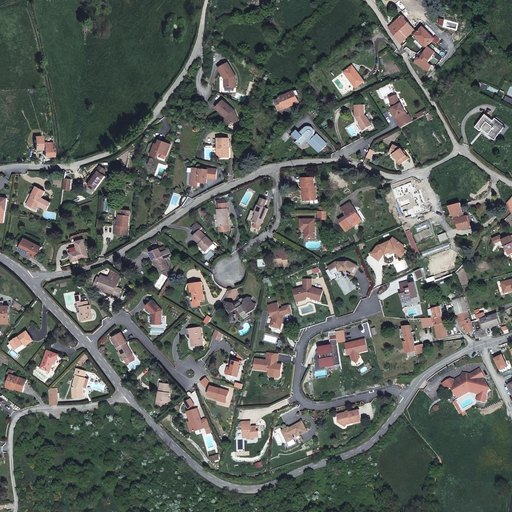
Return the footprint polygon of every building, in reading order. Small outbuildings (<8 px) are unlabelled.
[(428,45),(435,37),(433,34),(423,25),(422,26),(421,25),(416,30),(405,17),(393,29),(391,31),(402,43),(413,33),(428,45)] [(420,57),(417,63),(431,70),(434,65),(430,63),(435,52),(430,47),(428,45),(421,58),(420,57)] [(232,76),(235,75),(229,63),(218,69),(222,78),(225,77),(225,82),(222,82),(222,87),(234,87),(234,80),(232,76)] [(362,81),(352,66),(343,71),(353,86),(362,81)] [(278,109),(297,101),(296,96),(298,96),(295,90),(279,97),(279,98),(274,100),(278,109)] [(395,119),(399,126),(410,119),(407,112),(405,113),(399,101),(397,102),(394,93),(387,95),(391,105),(389,106),(396,118),(395,119)] [(231,108),(221,99),(213,107),(222,116),(223,115),(225,119),(222,120),(224,125),(235,121),(232,112),(230,113),(228,110),(231,108)] [(359,123),(363,130),(371,125),(366,116),(364,115),(363,104),(354,104),(354,113),(360,121),(359,123)] [(482,130),(495,140),(503,129),(495,123),(494,125),(485,118),(477,129),(481,132),(482,130)] [(325,144),(317,136),(316,138),(314,136),(312,133),(312,132),(313,130),(313,129),(313,127),(312,126),(311,125),(310,124),(308,124),(307,124),(305,125),(299,131),(295,128),(291,132),(297,139),(296,141),(300,144),(305,138),(307,136),(311,139),(308,142),(318,151),(325,144)] [(348,125),(344,127),(349,134),(353,132),(348,125)] [(297,139),(291,132),(289,135),(293,139),(291,141),(293,143),(296,141),(297,139)] [(317,136),(325,144),(326,143),(318,135),(317,136)] [(227,147),(228,147),(228,138),(217,138),(217,148),(218,148),(218,157),(229,157),(229,151),(227,151),(227,147)] [(158,145),(157,148),(155,148),(154,147),(151,156),(158,159),(160,154),(166,156),(170,146),(160,141),(158,145)] [(53,156),(53,142),(45,142),(45,156),(53,156)] [(401,160),(408,156),(404,150),(402,148),(401,145),(393,142),(390,148),(394,151),(401,160)] [(401,160),(394,151),(390,148),(389,151),(393,152),(399,161),(401,160)] [(100,173),(89,187),(96,192),(107,177),(104,175),(107,171),(102,167),(99,172),(100,173)] [(195,181),(194,186),(199,187),(200,181),(201,182),(201,183),(207,183),(208,179),(217,179),(218,169),(208,168),(208,170),(193,168),(192,180),(195,181)] [(314,177),(302,178),(302,186),(305,186),(306,200),(311,199),(318,199),(317,185),(315,185),(314,177)] [(34,198),(29,207),(37,211),(40,206),(48,210),(52,202),(43,198),(46,192),(37,188),(32,196),(34,198)] [(257,211),(254,220),(257,221),(262,223),(268,206),(265,205),(268,198),(261,196),(259,203),(258,203),(255,210),(257,211)] [(346,214),(338,219),(345,230),(353,225),(351,222),(360,218),(350,201),(341,206),(346,214)] [(465,211),(462,201),(449,205),(452,215),(455,214),(456,216),(454,219),(456,221),(459,219),(461,228),(472,225),(469,214),(462,216),(461,212),(465,211)] [(232,227),(229,210),(228,210),(227,204),(220,205),(221,208),(218,208),(221,230),(225,229),(225,228),(232,227)] [(117,220),(115,233),(126,234),(127,230),(129,230),(131,210),(121,209),(120,220),(118,220),(117,220)] [(316,218),(302,218),(302,227),(306,228),(307,238),(316,238),(316,218)] [(415,244),(406,223),(403,225),(412,245),(415,244)] [(200,225),(194,231),(199,236),(196,239),(205,247),(203,249),(208,253),(215,245),(202,234),(206,230),(200,225)] [(448,231),(440,234),(442,240),(450,237),(448,231)] [(373,253),(381,259),(385,253),(386,252),(386,253),(396,249),(401,252),(405,246),(406,244),(393,236),(391,239),(378,245),(373,253)] [(500,237),(493,240),(495,245),(502,241),(500,237)] [(511,239),(510,237),(502,241),(509,255),(511,253),(511,239)] [(74,261),(78,260),(90,256),(84,238),(77,241),(79,246),(80,250),(76,251),(71,253),(74,261)] [(38,259),(43,248),(26,239),(20,250),(38,259)] [(423,250),(425,255),(452,247),(450,241),(423,250)] [(289,246),(273,247),(274,253),(278,253),(279,264),(286,263),(287,267),(291,266),(289,246)] [(396,249),(386,253),(387,255),(396,250),(403,255),(408,248),(405,246),(401,252),(396,249)] [(164,258),(169,257),(166,249),(161,251),(164,258)] [(153,263),(156,262),(157,265),(160,273),(169,270),(167,265),(175,262),(173,255),(169,257),(164,258),(161,251),(150,255),(153,263)] [(345,269),(348,269),(348,271),(354,274),(359,265),(350,260),(348,260),(348,261),(339,262),(339,261),(337,261),(329,267),(334,274),(340,270),(345,269)] [(108,280),(109,278),(102,275),(101,277),(98,286),(104,288),(103,291),(120,297),(123,289),(117,287),(118,284),(108,280)] [(98,276),(94,288),(103,291),(104,288),(98,286),(101,277),(98,276)] [(304,286),(293,289),(296,298),(301,300),(306,298),(307,294),(312,295),(312,297),(311,298),(320,300),(323,289),(312,286),(312,278),(304,278),(304,286)] [(413,297),(417,296),(414,281),(410,282),(409,280),(400,283),(402,290),(405,289),(406,291),(400,293),(402,301),(411,299),(409,292),(412,292),(413,297)] [(197,303),(201,302),(207,301),(205,284),(193,285),(194,294),(196,293),(197,303)] [(301,300),(296,298),(297,303),(307,300),(308,296),(312,297),(312,295),(307,294),(306,298),(301,300)] [(236,302),(227,301),(226,308),(229,309),(233,315),(241,317),(243,315),(245,315),(245,317),(250,314),(249,312),(256,308),(257,301),(254,301),(253,298),(254,296),(250,295),(245,298),(244,296),(236,302)] [(88,304),(82,305),(81,297),(76,298),(78,305),(79,305),(79,309),(81,309),(82,315),(84,322),(93,321),(91,307),(88,308),(88,304)] [(454,299),(457,313),(469,310),(464,297),(454,299)] [(154,324),(162,324),(163,311),(153,301),(147,307),(154,315),(154,324)] [(292,312),(290,305),(283,307),(283,308),(280,309),(278,303),(269,306),(272,315),(273,315),(274,318),(272,326),(279,328),(280,324),(283,324),(284,318),(282,318),(281,315),(283,315),(292,312)] [(3,308),(0,308),(0,323),(9,324),(9,306),(3,306),(3,308)] [(435,317),(437,324),(440,339),(450,336),(446,322),(445,322),(440,306),(433,307),(434,310),(432,310),(435,317)] [(460,321),(471,318),(469,310),(457,313),(460,321)] [(501,325),(497,311),(482,316),(486,328),(487,329),(501,325)] [(437,324),(435,317),(420,318),(420,321),(425,321),(425,326),(437,324)] [(468,328),(466,330),(467,333),(475,331),(472,320),(471,318),(460,321),(462,326),(464,325),(465,326),(467,326),(468,328)] [(402,355),(416,351),(416,354),(426,351),(424,344),(415,346),(411,324),(403,325),(406,340),(404,341),(406,351),(402,352),(402,355)] [(203,345),(200,326),(186,329),(187,334),(190,334),(191,338),(193,337),(195,346),(203,345)] [(343,327),(335,328),(336,336),(344,335),(343,327)] [(486,328),(475,331),(477,339),(490,339),(487,329),(486,328)] [(222,341),(225,334),(216,329),(213,337),(222,341)] [(29,332),(15,343),(20,350),(28,344),(30,346),(36,341),(29,332)] [(112,339),(121,353),(125,360),(134,355),(127,344),(129,343),(122,333),(112,339)] [(354,339),(355,341),(345,344),(348,353),(350,352),(352,356),(356,357),(360,353),(358,350),(367,347),(364,336),(354,339)] [(333,348),(321,349),(324,366),(335,364),(341,363),(338,344),(332,345),(333,348)] [(59,365),(63,355),(51,350),(43,368),(53,372),(56,364),(59,365)] [(279,353),(268,352),(267,360),(256,358),(254,369),(270,371),(270,373),(282,375),(283,364),(278,363),(275,363),(275,361),(278,361),(279,353)] [(238,359),(234,358),(232,368),(229,376),(239,378),(244,360),(245,354),(240,353),(238,359)] [(134,355),(125,360),(129,365),(137,360),(134,355)] [(462,375),(459,377),(457,375),(451,373),(444,377),(448,385),(450,384),(452,383),(463,388),(471,383),(473,379),(478,381),(482,388),(479,390),(476,397),(485,400),(490,389),(493,387),(491,383),(488,383),(489,380),(488,378),(484,377),(486,374),(485,372),(486,371),(483,365),(472,370),(465,368),(463,372),(461,373),(462,375)] [(79,376),(76,387),(77,397),(87,396),(85,387),(87,378),(89,379),(91,371),(79,368),(77,376),(79,376)] [(27,392),(31,381),(15,375),(12,385),(19,387),(19,389),(27,392)] [(462,392),(471,387),(479,390),(482,388),(478,381),(473,379),(471,383),(463,388),(452,383),(450,384),(452,388),(462,392)] [(161,389),(159,389),(158,393),(158,399),(160,400),(160,406),(166,406),(166,400),(168,400),(170,383),(161,382),(161,389)] [(232,391),(213,386),(211,396),(220,399),(229,401),(232,391)] [(52,390),(52,400),(61,399),(60,389),(53,389),(52,390)] [(458,393),(455,395),(462,407),(465,405),(458,393)] [(192,396),(185,401),(188,406),(196,402),(192,396)] [(208,421),(205,421),(203,416),(199,406),(190,409),(195,418),(192,419),(196,429),(208,423),(211,430),(215,428),(210,420),(208,421)] [(348,422),(352,420),(353,421),(363,419),(360,408),(350,411),(350,410),(340,412),(342,418),(339,421),(346,425),(347,423),(348,423),(348,422)] [(308,430),(303,420),(293,426),(294,427),(290,429),(290,427),(289,426),(282,431),(289,442),(295,438),(293,434),(296,432),(298,436),(308,430)] [(245,437),(249,437),(257,437),(261,437),(260,426),(252,426),(252,421),(243,421),(243,427),(244,427),(245,437)]
